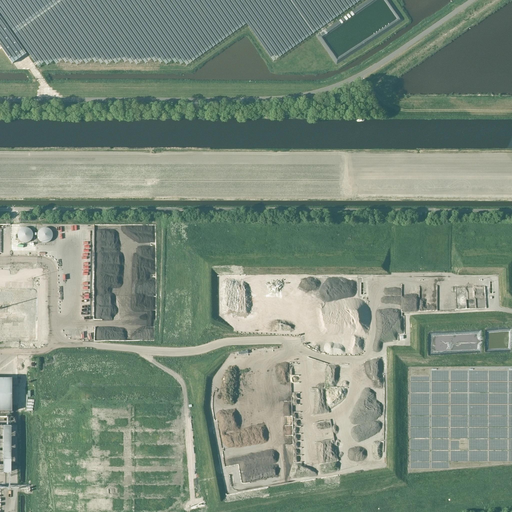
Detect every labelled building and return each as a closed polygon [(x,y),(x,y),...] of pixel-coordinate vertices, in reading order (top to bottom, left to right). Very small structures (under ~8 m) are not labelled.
[(0,0),(0,44),(11,60),(25,53),(32,65),(190,65),(243,24),(274,60),(359,0),(0,0)] [(353,26),(353,36),(363,36),(362,26),(353,26)] [(19,241),(22,242),(24,243),(27,243),(29,242),(31,240),(32,238),(33,236),(33,233),(32,231),(30,229),(28,228),(25,228),(23,228),(20,230),(18,232),(17,235),(18,238),(19,241)] [(42,243),(45,243),(48,243),(50,241),(52,239),(53,237),(53,234),(52,231),(50,229),(47,228),(45,228),(42,228),(40,230),(38,232),(37,234),(37,237),(38,240),(40,242),(42,243)] [(0,411),(12,411),(12,379),(0,378),(0,411)]
